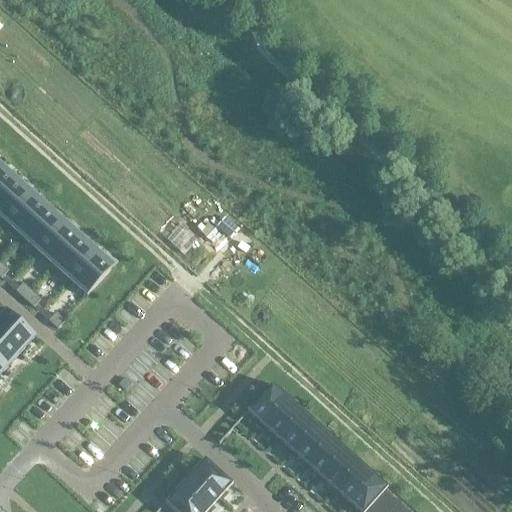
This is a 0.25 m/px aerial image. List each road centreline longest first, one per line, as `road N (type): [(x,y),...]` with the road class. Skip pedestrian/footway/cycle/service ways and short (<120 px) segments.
road 1 (residential): [(0,485),(38,445),(86,490),(162,408),(268,511)]
road 2 (track): [(446,511),(195,285)]
road 3 (track): [(195,285),(0,107)]
